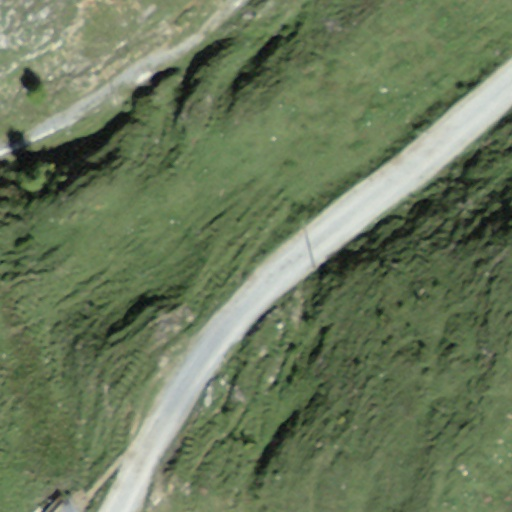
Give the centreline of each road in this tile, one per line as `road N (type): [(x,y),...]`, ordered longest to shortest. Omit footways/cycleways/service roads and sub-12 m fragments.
road 1 (track): [(511,81),(238,299),(169,403),(160,511)]
road 2 (track): [(170,0),(0,98)]
